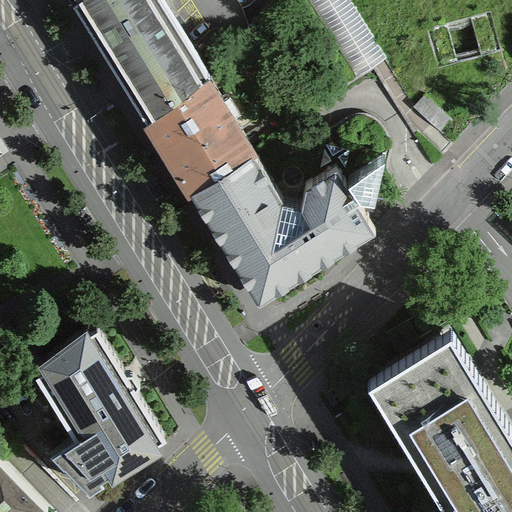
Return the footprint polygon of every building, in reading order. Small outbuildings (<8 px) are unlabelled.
[(79,0),(99,31),(113,54),(128,78),(150,113),(207,70),(163,0),(79,0)] [(207,70),(150,113),(147,115),(161,139),(190,186),(254,147),(242,127),(254,120),(234,88),(223,95),(207,70)] [(227,246),(259,297),(376,225),(357,195),(360,193),(366,194),(375,197),(385,152),(349,175),(355,186),(353,187),(336,161),(306,180),(302,198),(284,194),(254,147),(190,186),(202,204),(227,246)] [(87,318),(40,355),(39,355),(44,363),(37,367),(77,431),(52,446),(64,458),(65,457),(90,483),(102,475),(100,472),(104,470),(108,467),(112,473),(163,442),(114,361),(87,318)] [(511,511),(511,423),(508,416),(451,324),(410,350),(369,375),(441,495),(451,511),(511,511)] [(19,372),(39,355),(40,355),(33,344),(31,340),(26,339),(8,350),(8,354),(19,372)] [(40,511),(47,505),(0,455),(0,511),(40,511)]
